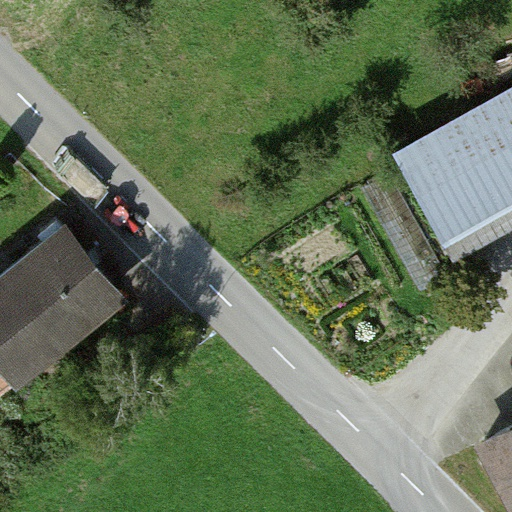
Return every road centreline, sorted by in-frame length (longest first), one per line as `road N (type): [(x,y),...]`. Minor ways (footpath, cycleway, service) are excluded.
road 1 (tertiary): [(441,511),(0,72)]
road 2 (track): [(366,439),(441,376),(511,273)]
